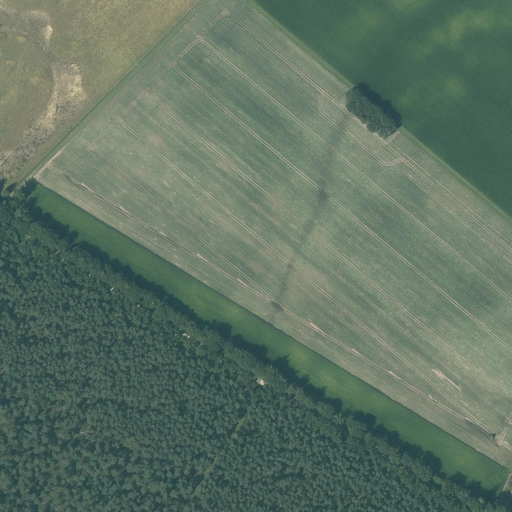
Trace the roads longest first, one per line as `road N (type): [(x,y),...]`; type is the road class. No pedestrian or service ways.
road 1 (unclassified): [(0,221),(473,511)]
road 2 (track): [(0,201),(203,0)]
road 3 (track): [(263,382),(179,511)]
